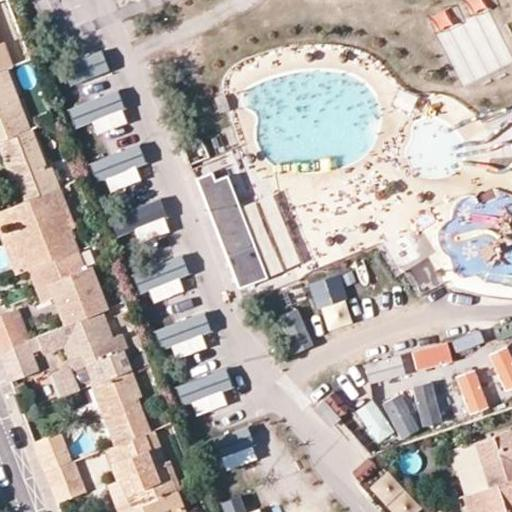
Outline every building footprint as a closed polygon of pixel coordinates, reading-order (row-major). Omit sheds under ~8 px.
[(446,10),(429,18),(461,86),(511,61),(511,59),(488,8),(453,25),(446,10)] [(0,70),(5,69),(12,66),(3,43),(0,43),(0,70)] [(73,88),(110,73),(101,51),(65,66),(73,88)] [(0,140),(29,129),(5,69),(0,70),(0,140)] [(68,106),(76,135),(127,121),(119,93),(68,106)] [(29,129),(0,140),(0,155),(10,180),(14,178),(24,202),(60,188),(50,164),(43,167),(29,129)] [(146,180),(137,148),(94,160),(103,193),(146,180)] [(214,174),(197,181),(240,290),(269,279),(229,177),(217,182),(214,174)] [(24,202),(0,211),(0,238),(15,276),(27,271),(76,252),(79,251),(69,227),(74,225),(60,188),(24,202)] [(117,242),(168,232),(162,203),(112,212),(117,242)] [(76,252),(27,271),(39,303),(50,298),(61,327),(101,311),(106,309),(89,267),(83,269),(76,252)] [(149,307),(191,289),(176,256),(135,274),(149,307)] [(406,273),(418,292),(441,278),(429,259),(406,273)] [(0,330),(21,322),(17,309),(0,315),(0,330)] [(89,385),(130,369),(121,349),(117,350),(101,311),(61,327),(34,338),(40,354),(62,346),(70,366),(48,375),(57,398),(89,385)] [(162,359),(211,346),(203,316),(154,328),(162,359)] [(0,351),(26,341),(29,340),(21,322),(0,330),(0,351)] [(0,351),(0,358),(4,368),(32,356),(26,341),(0,351)] [(511,345),(500,350),(511,381),(511,345)] [(447,351),(412,365),(420,385),(455,370),(447,351)] [(4,368),(9,381),(37,371),(32,356),(4,368)] [(459,371),(466,396),(491,389),(483,364),(459,371)] [(381,399),(417,385),(410,367),(374,380),(381,399)] [(130,369),(89,385),(113,447),(143,435),(149,432),(135,397),(140,395),(130,369)] [(221,371),(179,386),(191,418),(233,403),(221,371)] [(488,416),(511,406),(511,383),(480,396),(488,416)] [(404,419),(427,411),(419,389),(396,397),(404,419)] [(379,396),(359,402),(371,440),(391,433),(379,396)] [(444,430),(480,418),(474,398),(438,410),(444,430)] [(390,426),(396,445),(431,434),(425,414),(390,426)] [(222,474),(259,459),(247,427),(209,442),(222,474)] [(474,443),(486,490),(462,496),(466,511),(499,511),(504,511),(511,508),(511,429),(491,435),(492,438),(474,443)] [(155,464),(165,461),(152,431),(149,432),(143,435),(155,464)] [(33,442),(38,456),(64,446),(59,432),(33,442)] [(176,491),(179,490),(167,460),(165,461),(155,464),(143,435),(113,447),(102,451),(114,482),(118,481),(129,510),(176,491)] [(38,456),(45,474),(71,463),(64,446),(38,456)] [(367,458),(351,472),(361,484),(377,470),(367,458)] [(45,474),(51,488),(79,477),(73,462),(71,463),(45,474)] [(391,470),(371,486),(390,511),(421,511),(423,511),(391,470)] [(51,488),(56,503),(84,492),(79,477),(51,488)] [(123,511),(129,510),(118,481),(114,482),(102,487),(111,511),(123,511)] [(123,511),(183,511),(176,491),(129,510),(123,511)] [(260,511),(260,509),(251,511),(245,511),(240,497),(221,504),(223,511),(260,511)]
